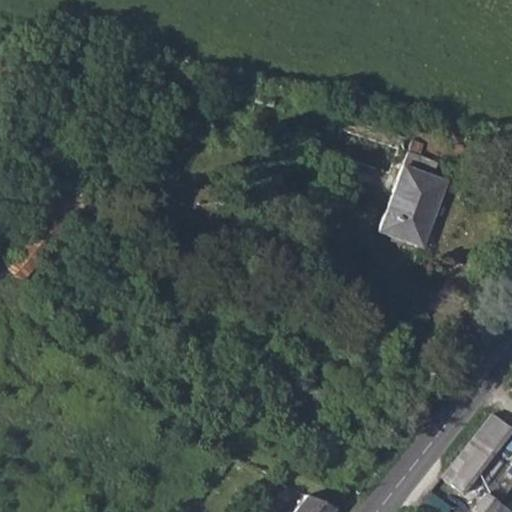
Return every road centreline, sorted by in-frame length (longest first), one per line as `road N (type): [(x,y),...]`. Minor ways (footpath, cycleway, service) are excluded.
road 1 (track): [(3,295),(206,441),(345,511)]
road 2 (tertiary): [(511,345),(380,511)]
